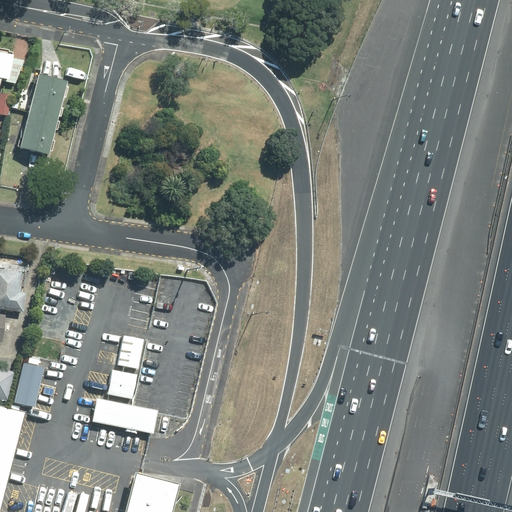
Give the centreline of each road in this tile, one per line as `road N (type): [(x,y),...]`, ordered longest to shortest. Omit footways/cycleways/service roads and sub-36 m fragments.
road 1 (motorway): [(256,511),(303,290),(301,174),(287,111),(269,80),(238,56),(119,31)]
road 2 (motorway): [(357,511),(488,0)]
road 3 (residential): [(119,31),(70,229),(0,219)]
road 4 (motorway): [(511,316),(470,511)]
